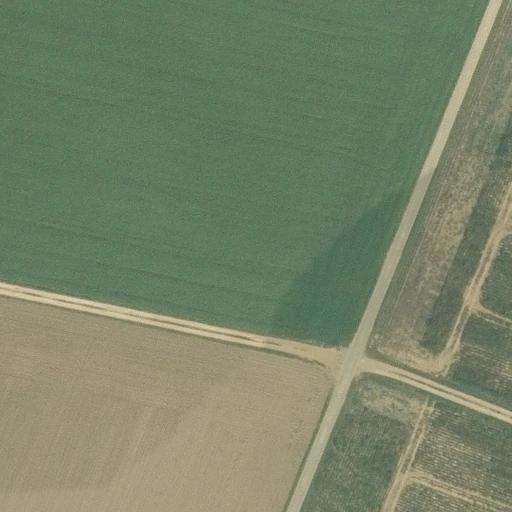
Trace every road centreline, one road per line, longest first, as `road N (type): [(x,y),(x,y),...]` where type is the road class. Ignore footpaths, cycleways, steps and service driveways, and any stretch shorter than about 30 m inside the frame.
road 1 (track): [(293,511),(491,0)]
road 2 (track): [(511,423),(352,364),(0,291)]
